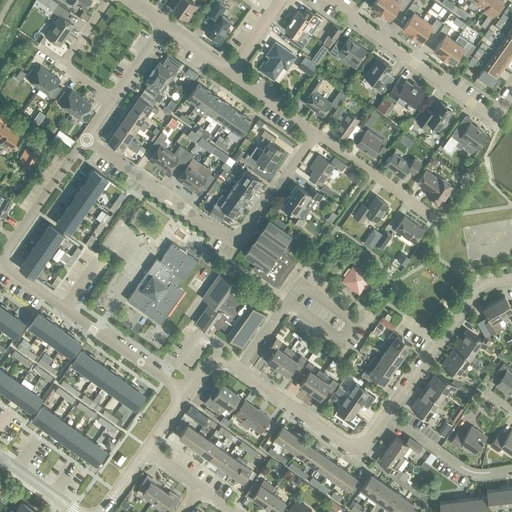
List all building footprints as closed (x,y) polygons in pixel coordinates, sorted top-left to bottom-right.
[(51,0),(37,0),(53,11),(58,4),(51,0)] [(66,0),(76,7),(78,4),(84,9),(90,0),(66,0)] [(178,0),(172,9),(187,20),(197,6),(188,0),(178,0)] [(214,18),(204,32),(217,41),(231,21),(220,14),(226,6),(217,0),(215,0),(207,12),(214,18)] [(378,12),(379,13),(387,0),(374,0),(371,5),(375,7),(374,9),(378,12)] [(387,0),(379,13),(380,14),(380,13),(384,16),(385,15),(389,17),(396,7),(402,11),(409,0),(387,0)] [(467,6),(471,8),(477,0),(470,0),(471,1),(467,6)] [(482,11),(483,10),(490,0),(477,0),(471,8),(475,11),(478,6),(483,9),(482,11)] [(490,0),(483,10),(482,11),(488,15),(480,25),(484,28),(503,2),(500,0),(490,0)] [(409,34),(410,35),(422,18),(413,12),(418,6),(412,2),(404,13),(410,17),(402,27),(406,30),(405,32),(409,34)] [(45,36),(59,45),(73,25),(64,19),(69,12),(58,4),(53,11),(53,12),(59,16),(45,36)] [(459,7),(455,12),(464,19),(468,13),(459,7)] [(297,11),(291,20),(306,31),(311,34),(321,20),(316,17),(317,16),(307,9),(303,15),(297,11)] [(422,18),(410,35),(411,36),(415,39),(417,37),(421,40),(428,29),(433,33),(441,22),(435,19),(431,25),(422,18)] [(466,23),(471,27),(474,22),(469,18),(466,23)] [(306,31),(291,20),(284,29),(291,34),(288,39),(301,48),(306,41),(301,38),(306,31)] [(329,35),(323,42),(325,44),(329,47),(341,29),(337,27),(333,24),(327,33),(329,35)] [(441,57),(442,58),(454,41),(445,34),(449,28),(444,24),(436,35),(441,39),(434,49),(438,52),(437,54),(441,57)] [(491,87),(491,88),(498,78),(497,77),(511,56),(511,27),(483,68),(476,77),(487,84),(491,87)] [(454,41),(442,58),(443,58),(447,61),(448,59),(452,62),(460,52),(465,56),(473,45),(467,41),(459,35),(454,41)] [(328,52),(335,57),(339,50),(356,62),(365,50),(348,38),(344,44),(337,39),(328,52)] [(259,67),(261,69),(261,70),(273,79),(283,65),(286,68),(295,56),(275,42),(269,50),(273,53),(266,63),(264,61),(259,67)] [(312,60),(317,63),(322,57),(317,53),(312,60)] [(159,62),(152,72),(167,83),(177,68),(181,63),(169,54),(164,59),(161,64),(159,62)] [(300,64),(306,69),(311,61),(305,56),(300,64)] [(467,63),(472,66),(477,59),(472,56),(467,63)] [(376,85),(374,89),(382,94),(392,80),(387,76),(387,74),(392,68),(378,58),(367,74),(372,78),(371,80),(372,82),(376,85)] [(25,77),(39,87),(50,73),(40,66),(37,70),(32,67),(25,77)] [(16,77),(21,80),(26,73),(21,70),(16,77)] [(154,96),(153,98),(156,100),(159,102),(163,96),(160,93),(167,83),(152,72),(144,83),(147,84),(143,89),(154,96)] [(50,73),(39,87),(54,97),(61,87),(57,84),(60,80),(50,73)] [(313,91),(320,81),(315,77),(303,94),(308,97),(304,103),(321,115),(330,103),(313,91)] [(421,97),(423,93),(405,80),(402,85),(397,82),(388,94),(395,99),(398,95),(414,107),(416,103),(419,103),(421,99),(421,97)] [(190,100),(196,104),(207,89),(198,82),(187,97),(183,102),(187,105),(190,100)] [(177,88),(184,92),(187,88),(181,83),(177,88)] [(196,104),(204,110),(205,111),(216,95),(207,89),(196,104)] [(56,101),(71,112),(81,97),(71,90),(68,94),(63,91),(56,101)] [(339,90),(334,97),(340,100),(344,94),(339,90)] [(136,94),(129,104),(145,115),(149,109),(156,113),(158,110),(152,106),(156,100),(153,98),(142,91),(138,96),(136,94)] [(208,113),(213,117),(224,101),(216,95),(205,111),(204,110),(202,114),(206,116),(208,113)] [(81,97),(71,112),(85,122),(92,111),(88,108),(91,104),(81,97)] [(384,97),(375,109),(383,114),(391,102),(384,97)] [(170,101),(165,107),(171,111),(175,105),(170,101)] [(213,117),(222,123),(233,108),(224,101),(213,117)] [(447,121),(445,119),(452,110),(439,101),(431,113),(425,109),(416,122),(425,128),(428,123),(438,129),(440,126),(442,127),(444,127),(447,123),(447,121)] [(129,104),(123,113),(145,128),(148,124),(142,120),(145,115),(129,104)] [(345,137),(347,134),(351,137),(358,127),(354,124),(358,119),(346,111),(343,109),(344,108),(339,104),(331,115),(336,118),(337,118),(340,120),(334,129),(345,137)] [(164,107),(161,111),(168,115),(171,111),(165,107),(164,107)] [(226,126),(231,129),(242,114),(233,108),(222,123),(220,126),(220,127),(223,129),(226,126)] [(33,117),(39,121),(42,116),(36,112),(33,117)] [(123,113),(117,122),(133,133),(137,127),(143,131),(145,128),(123,113)] [(242,114),(231,129),(240,136),(251,120),(242,114)] [(172,118),(168,124),(173,128),(178,122),(172,118)] [(259,119),(255,124),(260,128),(264,123),(259,119)] [(0,122),(0,143),(2,145),(3,143),(7,145),(7,146),(10,148),(15,141),(19,134),(0,122)] [(117,122),(111,130),(138,149),(141,146),(136,142),(130,138),(133,133),(117,122)] [(405,131),(414,136),(416,133),(410,129),(413,124),(411,122),(405,131)] [(450,135),(442,147),(449,152),(455,145),(458,141),(464,145),(464,149),(469,152),(473,152),(476,148),(486,134),(469,123),(467,127),(460,122),(450,135)] [(50,129),(55,133),(58,128),(53,125),(50,129)] [(197,129),(195,132),(199,135),(200,136),(202,132),(204,130),(199,126),(197,129)] [(359,128),(351,138),(357,142),(355,144),(371,155),(380,142),(383,139),(367,128),(366,130),(365,130),(364,131),(364,132),(359,128)] [(265,144),(262,150),(276,160),(283,150),(272,142),(275,137),(263,129),(260,135),(262,136),(259,140),(263,143),(265,144)] [(138,149),(111,130),(105,140),(121,151),(125,145),(131,149),(136,152),(138,149)] [(191,130),(186,136),(195,142),(199,135),(195,132),(191,130)] [(202,132),(200,136),(201,137),(205,139),(208,136),(209,133),(204,130),(202,132)] [(149,159),(158,165),(169,151),(164,147),(167,144),(163,141),(166,136),(161,132),(150,147),(155,151),(149,159)] [(217,139),(214,142),(219,146),(222,142),(224,140),(224,139),(219,136),(217,139)] [(67,139),(65,142),(70,146),(73,143),(74,141),(69,137),(67,139)] [(201,137),(197,143),(201,145),(205,139),(201,137)] [(174,163),(178,167),(189,152),(184,148),(180,145),(173,154),(169,151),(158,165),(168,172),(174,163)] [(383,145),(378,153),(382,155),(387,148),(383,145)] [(247,153),(243,159),(255,167),(258,162),(269,170),(276,160),(262,150),(256,146),(252,151),(249,155),(247,153)] [(17,162),(29,169),(36,156),(37,155),(25,148),(17,162)] [(235,153),(231,158),(237,162),(240,157),(243,152),(238,148),(235,153)] [(183,170),(177,179),(187,185),(197,170),(201,165),(192,158),(194,156),(189,152),(178,167),(183,170)] [(384,165),(402,177),(407,169),(413,174),(421,163),(414,158),(410,164),(393,152),(384,165)] [(311,178),(320,184),(333,166),(341,171),(345,165),(334,157),(329,163),(318,155),(312,164),(318,169),(311,178)] [(432,156),(428,162),(434,165),(437,160),(432,156)] [(221,167),(224,168),(227,171),(231,166),(227,163),(225,161),(221,167)] [(197,170),(187,185),(196,192),(202,183),(207,187),(214,177),(210,174),(209,173),(210,171),(201,165),(197,170)] [(94,170),(86,181),(99,189),(106,179),(94,170)] [(245,170),(238,179),(255,190),(261,181),(245,170)] [(452,189),(451,188),(452,186),(439,177),(438,179),(426,170),(417,183),(429,191),(426,194),(440,204),(447,194),(448,195),(452,189)] [(354,173),(350,179),(356,183),(360,177),(354,173)] [(238,179),(232,188),(248,199),(255,190),(238,179)] [(86,181),(79,191),(91,199),(99,189),(86,181)] [(295,186),(289,195),(305,206),(309,209),(314,202),(309,199),(312,196),(318,200),(322,195),(310,187),(307,192),(297,185),(296,186),(295,186)] [(320,189),(330,196),(333,192),(323,185),(320,189)] [(232,188),(226,196),(242,208),(248,199),(232,188)] [(79,191),(72,201),(84,210),(91,199),(79,191)] [(121,192),(115,200),(119,203),(125,195),(121,192)] [(242,208),(226,196),(222,194),(209,212),(219,220),(224,214),(219,210),(222,207),(236,217),(242,208)] [(289,195),(283,203),(284,204),(283,206),(292,212),(289,217),(301,225),(304,220),(302,219),(309,209),(305,206),(289,195)] [(353,216),(361,222),(367,214),(376,221),(388,204),(376,196),(367,208),(362,204),(353,216)] [(0,204),(0,209),(5,212),(10,202),(3,199),(0,204)] [(119,203),(115,200),(109,209),(113,212),(119,203)] [(72,201),(64,212),(77,221),(84,210),(72,201)] [(77,221),(64,212),(57,223),(69,231),(77,221)] [(106,213),(100,221),(104,224),(110,216),(106,213)] [(395,229),(414,242),(423,229),(404,216),(395,229)] [(256,271),(277,287),(295,261),(285,254),(289,249),(296,239),(269,219),(243,255),(255,264),(252,269),(256,271)] [(104,224),(100,221),(94,230),(98,233),(104,224)] [(50,226),(43,235),(55,244),(62,234),(50,226)] [(375,244),(381,248),(391,235),(385,230),(375,244)] [(43,235),(35,247),(47,255),(55,244),(43,235)] [(85,243),(89,246),(95,238),(91,235),(85,243)] [(367,238),(364,243),(371,248),(376,241),(369,236),(367,238)] [(126,300),(143,312),(160,324),(184,290),(177,285),(186,273),(188,274),(197,261),(172,242),(162,256),(166,259),(163,263),(156,258),(126,300)] [(35,247),(28,257),(40,265),(47,255),(35,247)] [(76,247),(71,255),(75,259),(81,250),(76,247)] [(75,259),(71,255),(64,251),(59,259),(65,263),(64,265),(69,268),(75,259)] [(396,260),(404,266),(410,258),(402,253),(396,260)] [(40,265),(28,257),(20,268),(32,276),(40,265)] [(371,276),(353,263),(349,269),(347,267),(342,274),(344,275),(340,281),(358,294),(362,288),(364,290),(369,283),(367,282),(371,276)] [(62,268),(56,277),(60,280),(66,272),(62,268)] [(209,303),(195,323),(206,331),(213,321),(216,323),(214,326),(218,329),(219,327),(220,326),(227,331),(224,335),(241,347),(264,314),(248,302),(247,304),(228,291),(233,284),(219,274),(202,298),(209,303)] [(60,280),(56,277),(50,286),(55,289),(60,280)] [(504,296),(493,302),(502,316),(507,313),(511,321),(511,320),(511,306),(511,308),(504,296)] [(502,316),(493,302),(482,308),(489,320),(484,323),(490,334),(501,327),(496,319),(502,316)] [(0,310),(0,325),(4,328),(12,316),(1,309),(0,310)] [(29,326),(40,334),(48,321),(37,314),(29,326)] [(12,316),(4,328),(15,336),(23,324),(12,316)] [(40,334),(50,341),(59,329),(48,321),(40,334)] [(374,327),(371,332),(376,336),(380,330),(374,327)] [(50,341),(60,348),(69,336),(59,329),(50,341)] [(387,337),(384,341),(403,354),(408,347),(409,348),(411,345),(396,334),(391,330),(387,337)] [(466,330),(459,339),(476,350),(479,346),(484,349),(490,341),(484,337),(481,340),(466,330)] [(69,336),(60,348),(71,356),(80,344),(69,336)] [(19,343),(16,347),(26,354),(29,350),(32,344),(23,338),(19,343)] [(270,363),(277,368),(290,350),(286,346),(282,351),(277,348),(280,343),(275,339),(268,348),(273,352),(265,362),(269,365),(270,363)] [(459,339),(453,348),(474,363),(475,362),(477,359),(472,355),(476,350),(459,339)] [(386,349),(382,354),(397,365),(399,362),(398,361),(403,354),(384,341),(381,345),(386,349)] [(453,348),(447,356),(463,368),(466,363),(476,370),(479,367),(474,363),(453,348)] [(498,355),(502,358),(506,351),(502,348),(498,355)] [(11,355),(21,361),(24,357),(14,350),(11,355)] [(29,350),(26,354),(34,359),(37,355),(29,350)] [(290,350),(277,368),(283,373),(282,374),(286,377),(293,366),(298,370),(304,360),(299,356),(296,361),(291,357),(294,352),(290,350)] [(72,363),(83,371),(92,359),(80,351),(72,363)] [(373,356),(370,360),(389,374),(394,367),(395,368),(397,365),(382,354),(378,360),(373,356)] [(455,376),(453,380),(461,385),(464,381),(462,380),(465,376),(460,372),(463,368),(447,356),(440,365),(455,376)] [(24,357),(21,361),(28,366),(31,362),(24,357)] [(38,362),(46,368),(49,364),(40,358),(38,362)] [(83,371),(93,378),(102,366),(92,359),(83,371)] [(389,374),(370,360),(367,365),(372,368),(368,373),(363,370),(360,375),(369,382),(372,377),(383,385),(386,381),(384,380),(389,374)] [(302,387),(309,392),(323,373),(318,370),(315,375),(310,371),(313,366),(308,362),(301,372),(305,375),(298,386),(301,388),(302,387)] [(500,380),(496,386),(511,397),(511,374),(507,371),(510,368),(503,363),(494,376),(500,380)] [(49,364),(46,368),(55,374),(57,370),(49,364)] [(32,369),(41,375),(44,371),(35,365),(32,369)] [(93,378),(103,385),(112,374),(102,366),(93,378)] [(0,388),(0,389),(9,377),(0,370),(0,388)] [(44,371),(41,375),(49,381),(52,377),(44,371)] [(436,372),(429,382),(445,393),(449,388),(453,391),(456,387),(458,389),(461,385),(453,380),(450,383),(436,372)] [(323,373),(309,392),(316,396),(315,397),(318,400),(325,389),(330,393),(337,383),(332,379),(329,384),(323,380),(327,376),(323,373)] [(103,385),(114,393),(123,381),(112,374),(103,385)] [(0,389),(11,396),(20,384),(9,377),(0,389)] [(60,384),(69,390),(72,386),(63,380),(60,384)] [(114,393),(125,400),(133,388),(123,381),(114,393)] [(429,382),(423,391),(443,405),(447,401),(442,398),(445,393),(429,382)] [(203,403),(218,414),(224,406),(228,409),(238,395),(222,383),(216,392),(213,390),(203,403)] [(11,396),(21,404),(30,392),(20,384),(11,396)] [(72,386),(69,390),(77,396),(80,391),(72,386)] [(339,386),(335,392),(340,396),(344,391),(339,386)] [(351,388),(344,399),(357,408),(360,403),(367,408),(374,397),(358,386),(355,391),(351,388)] [(55,391),(64,397),(67,393),(58,387),(55,391)] [(133,388),(125,400),(135,408),(135,407),(143,395),(133,388)] [(423,391),(417,399),(433,410),(436,406),(441,409),(443,405),(423,391)] [(30,392),(21,404),(32,411),(40,399),(30,392)] [(93,400),(90,405),(98,411),(101,406),(97,403),(103,395),(99,392),(93,400)] [(67,393),(64,397),(72,403),(75,399),(67,393)] [(81,399),(90,405),(93,400),(84,394),(81,399)] [(357,408),(344,399),(336,410),(339,413),(336,417),(341,421),(341,423),(345,426),(347,425),(352,429),(360,418),(353,413),(357,408)] [(433,410),(417,399),(410,408),(425,419),(423,422),(428,426),(434,419),(429,415),(433,410)] [(241,424),(247,428),(249,425),(259,432),(269,419),(244,401),(235,414),(243,421),(241,424)] [(76,406),(85,412),(88,408),(79,402),(76,406)] [(33,419),(44,427),(52,414),(41,407),(33,419)] [(88,408),(85,412),(93,418),(96,414),(88,408)] [(101,414),(110,420),(113,416),(104,409),(101,414)] [(44,427),(53,433),(62,422),(52,414),(44,427)] [(113,416),(110,420),(118,426),(121,421),(113,416)] [(96,421),(105,427),(108,423),(99,417),(96,421)] [(207,418),(204,422),(213,428),(216,424),(207,418)] [(53,433),(63,440),(72,429),(62,422),(53,433)] [(108,423),(105,427),(113,433),(116,428),(108,423)] [(178,437),(189,445),(197,432),(187,425),(178,437)] [(218,431),(225,436),(228,432),(221,426),(218,431)] [(277,441),(272,449),(278,453),(284,445),(292,433),(282,426),(274,439),(276,440),(277,441)] [(451,442),(457,447),(462,442),(475,452),(484,440),(486,437),(471,427),(464,436),(458,432),(452,440),(451,442)] [(63,440),(75,448),(83,436),(72,429),(63,440)] [(490,446),(498,451),(501,446),(511,453),(511,430),(511,431),(505,440),(498,435),(494,440),(490,446)] [(189,445),(199,452),(207,440),(208,440),(197,432),(189,445)] [(228,432),(225,436),(235,442),(238,438),(228,432)] [(284,445),(294,453),(303,441),(292,433),(284,445)] [(75,448),(85,456),(93,443),(89,440),(83,436),(75,448)] [(396,436),(388,447),(400,455),(408,445),(417,451),(421,446),(413,440),(408,437),(405,440),(404,442),(402,441),(396,436)] [(207,440),(199,452),(209,459),(218,447),(219,445),(222,442),(217,438),(213,444),(208,440),(207,440)] [(239,445),(247,451),(250,447),(242,441),(239,445)] [(294,453),(305,460),(313,448),(303,441),(294,453)] [(93,443),(85,456),(95,463),(104,451),(93,443)] [(209,459),(220,467),(229,455),(222,449),(223,448),(219,445),(218,447),(209,459)] [(250,447),(247,451),(256,457),(259,453),(250,447)] [(270,447),(267,451),(275,457),(278,453),(272,449),(270,447)] [(400,455),(388,447),(380,458),(389,464),(385,469),(398,478),(399,477),(405,481),(410,474),(404,471),(403,472),(398,468),(404,459),(400,455)] [(305,460),(315,468),(323,456),(313,448),(305,460)] [(278,453),(275,457),(284,463),(287,459),(278,453)] [(220,467),(230,474),(242,458),(237,455),(237,456),(235,459),(229,455),(220,467)] [(315,468),(326,475),(334,463),(323,456),(315,468)] [(242,458),(230,474),(241,482),(250,469),(245,466),(247,462),(242,458)] [(288,466),(297,472),(299,468),(291,462),(288,466)] [(423,462),(419,468),(425,473),(429,466),(423,462)] [(326,475),(336,482),(344,471),(334,463),(326,475)] [(299,468),(297,472),(305,478),(308,474),(299,468)] [(344,471),(336,482),(347,490),(352,494),(359,484),(354,480),(355,478),(344,471)] [(360,490),(368,496),(379,480),(370,474),(360,490)] [(142,492),(152,500),(161,488),(151,480),(152,478),(147,475),(138,487),(143,490),(142,492)] [(309,481),(318,487),(321,482),(312,477),(309,481)] [(252,497),(262,504),(270,492),(274,487),(263,480),(260,485),(259,486),(254,483),(245,495),(251,499),(252,497)] [(368,496),(378,502),(388,487),(379,480),(368,496)] [(321,482),(318,487),(326,493),(329,488),(321,482)] [(378,502),(386,508),(397,493),(388,487),(378,502)] [(161,488),(152,500),(164,508),(165,506),(170,509),(178,497),(173,493),(171,495),(161,488)] [(511,492),(511,488),(499,490),(502,508),(506,507),(506,505),(511,504),(511,492)] [(487,491),(488,497),(489,507),(496,506),(496,509),(502,508),(499,490),(487,491)] [(330,496),(339,501),(342,497),(333,491),(330,496)] [(270,492),(262,504),(272,511),(271,511),(280,511),(285,505),(280,501),(281,500),(270,492)] [(386,508),(391,511),(395,511),(406,499),(397,493),(386,508)] [(488,497),(477,499),(477,511),(489,511),(489,507),(488,497)] [(395,511),(407,511),(411,508),(413,505),(406,499),(395,511)] [(477,511),(477,499),(464,500),(465,511),(477,511)] [(130,510),(133,505),(125,500),(122,505),(130,510)] [(309,511),(311,510),(296,500),(287,511),(309,511)] [(465,511),(464,500),(453,502),(453,511),(465,511)] [(334,511),(339,505),(333,501),(328,508),(329,509),(326,511),(334,511)] [(22,502),(15,511),(33,511),(34,511),(22,502)] [(453,511),(453,502),(440,503),(441,511),(453,511)]
